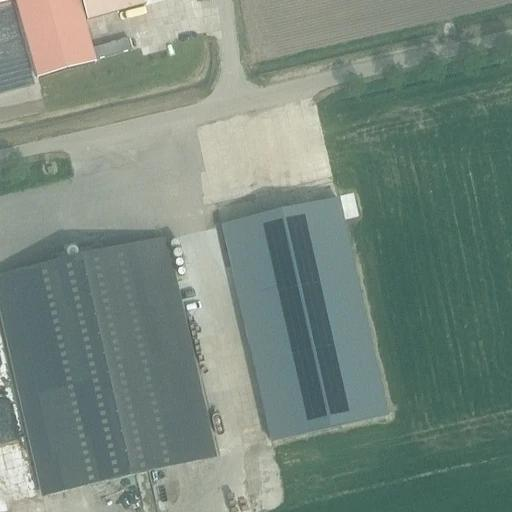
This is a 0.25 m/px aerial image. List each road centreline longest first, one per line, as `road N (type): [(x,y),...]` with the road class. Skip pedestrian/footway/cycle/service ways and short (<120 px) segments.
road 1 (unclassified): [(236,100),(511,36)]
road 2 (unclassified): [(0,156),(236,100)]
